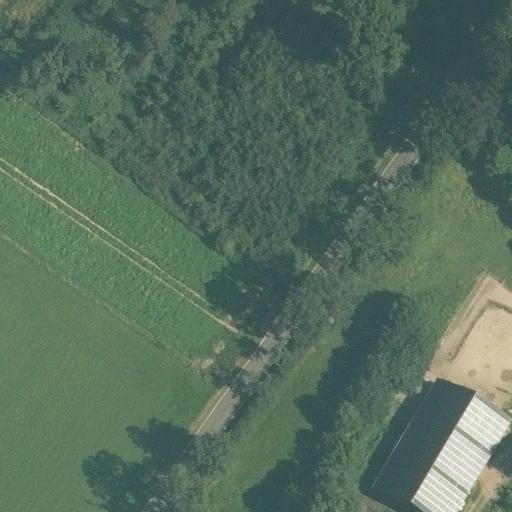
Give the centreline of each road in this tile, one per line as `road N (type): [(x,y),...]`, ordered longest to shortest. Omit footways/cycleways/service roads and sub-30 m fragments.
road 1 (secondary): [(511,4),(154,511)]
road 2 (track): [(459,77),(312,0)]
